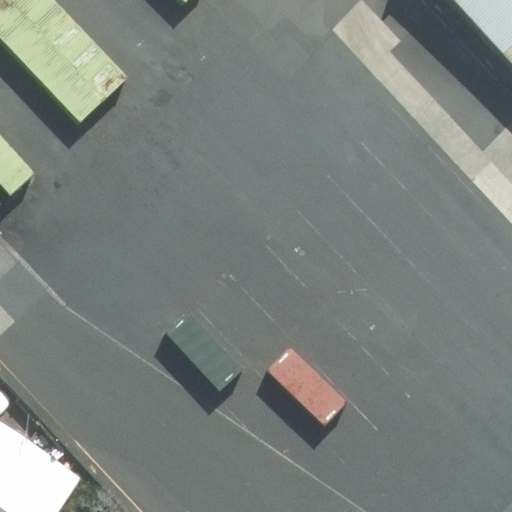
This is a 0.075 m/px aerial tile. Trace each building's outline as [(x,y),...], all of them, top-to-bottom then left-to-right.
[(8,0),(0,0),(0,38),(80,128),(104,107),(8,0)] [(54,0),(8,0),(104,107),(130,85),(54,0)] [(511,0),(443,0),(511,77),(511,0)] [(39,172),(0,128),(0,183),(12,197),(39,172)] [(473,398),(309,216),(281,241),(445,423),(473,398)] [(0,511),(56,511),(80,476),(0,423),(0,511)]
